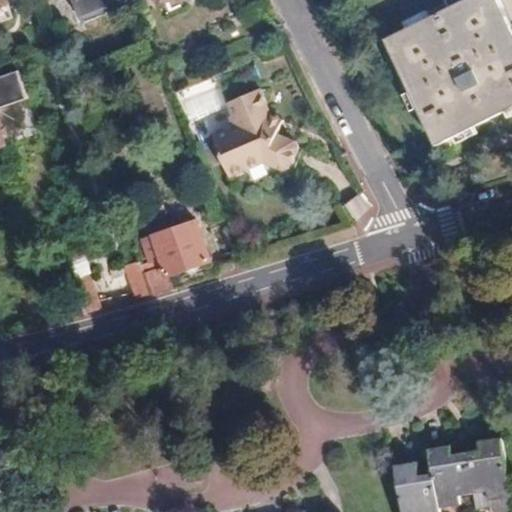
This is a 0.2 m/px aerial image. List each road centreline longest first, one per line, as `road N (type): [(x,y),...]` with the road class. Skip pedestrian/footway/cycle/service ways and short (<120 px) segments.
road 1 (tertiary): [(0,353),(414,239)]
road 2 (residential): [(316,425),(305,463),(263,492),(186,506),(106,493),(27,505)]
road 3 (residential): [(414,239),(430,273),(424,302),(406,320),(308,349),(295,368),(300,407),(316,425)]
road 4 (residential): [(292,0),(414,239)]
road 5 (residential): [(316,425),(364,424),(430,404),(458,366),(511,361)]
